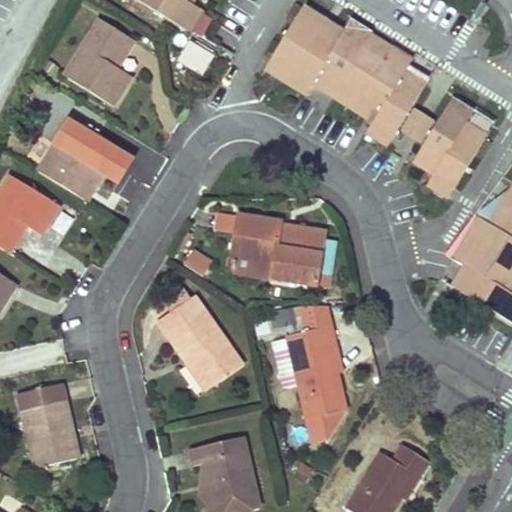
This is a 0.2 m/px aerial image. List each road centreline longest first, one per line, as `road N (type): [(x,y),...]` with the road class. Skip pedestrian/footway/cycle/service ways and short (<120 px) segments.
road 1 (residential): [(123,511),(129,470),(103,351),(107,297),(152,216),(220,132),(268,132),(352,188),(366,209),(396,318)]
road 2 (residential): [(396,318),(431,390),(511,448)]
road 3 (residential): [(511,396),(396,318)]
